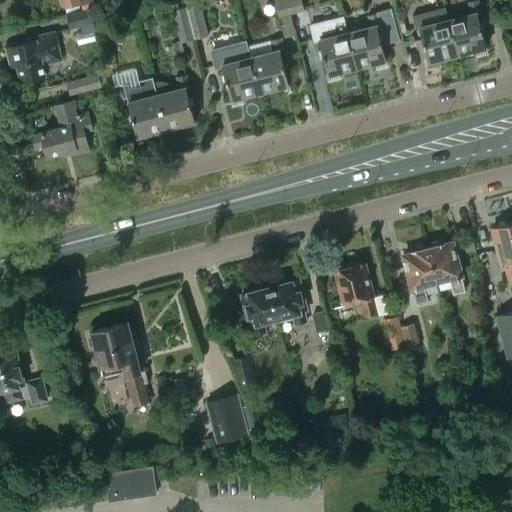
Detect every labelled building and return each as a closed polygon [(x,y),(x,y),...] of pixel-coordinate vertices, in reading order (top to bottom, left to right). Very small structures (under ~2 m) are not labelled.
[(95,6),(93,0),(80,0),(83,9),(95,6)] [(291,13),(287,0),(273,0),(278,16),(291,13)] [(301,0),(287,0),(291,13),(304,10),(301,0)] [(447,20),(456,54),(485,47),(476,12),(480,11),(476,0),(473,0),(467,2),(470,14),(447,20)] [(185,6),(193,39),(208,35),(199,3),(185,6)] [(79,4),(66,7),(68,14),(81,11),(79,4)] [(193,39),(185,6),(172,10),(181,42),(193,39)] [(422,14),(411,16),(414,29),(418,28),(427,62),(456,54),(447,20),(444,8),(422,14)] [(68,14),(66,14),(66,16),(69,27),(70,29),(80,26),(82,33),(94,30),(89,9),(81,11),(68,14)] [(367,15),(370,27),(347,33),(356,67),(385,59),(377,25),(381,24),(378,12),(367,15)] [(342,14),(310,23),(315,41),(319,40),(327,74),(356,67),(347,33),(342,14)] [(34,37),(35,40),(6,48),(11,66),(18,65),(22,81),(45,75),(42,64),(61,60),(57,44),(59,43),(56,32),(34,37)] [(288,84),(279,50),(284,48),(281,37),(270,39),(247,45),(259,91),(288,84)] [(412,39),(418,61),(426,59),(420,37),(412,39)] [(246,41),(211,50),(215,68),(222,67),(230,99),(259,91),(247,45),(246,41)] [(105,72),(98,73),(101,86),(104,97),(118,94),(110,62),(103,64),(105,72)] [(101,86),(98,73),(67,81),(70,94),(101,86)] [(160,80),(152,80),(156,94),(165,128),(194,121),(185,87),(189,86),(186,74),(175,76),(177,83),(175,83),(172,83),(169,82),(166,81),(163,80),(160,80)] [(165,128),(156,94),(151,75),(137,79),(139,84),(128,87),(127,82),(119,84),(122,98),(126,97),(136,136),(165,128)] [(41,132),(41,133),(32,136),(35,147),(44,145),(47,155),(70,149),(70,152),(88,148),(83,130),(91,128),(88,113),(75,116),(73,107),(75,106),(73,100),(56,105),(61,127),(41,132)] [(511,236),(508,223),(492,227),(503,268),(505,268),(511,295),(511,310),(496,314),(507,357),(511,355),(511,236)] [(430,247),(427,247),(437,282),(450,278),(454,294),(464,291),(461,276),(453,242),(444,244),(444,243),(441,244),(438,241),(431,243),(430,247)] [(411,251),(412,253),(403,255),(412,288),(413,288),(417,303),(418,303),(419,307),(428,304),(427,300),(428,300),(424,285),(437,282),(427,247),(425,248),(422,245),(415,247),(414,251),(411,251)] [(341,265),(342,268),(337,270),(346,303),(361,299),(366,315),(376,312),(368,278),(366,278),(362,263),(358,264),(357,261),(341,265)] [(297,280),(283,284),(283,281),(269,284),(277,318),(293,314),(295,324),(306,321),(303,311),(305,311),(297,280)] [(255,288),(256,291),(242,294),(250,325),(252,324),(255,335),(265,332),(263,321),(277,318),(269,284),(255,288)] [(324,310),(312,313),(316,332),(329,329),(324,310)] [(384,320),(389,342),(391,348),(404,346),(397,317),(384,320)] [(134,329),(130,330),(127,321),(91,330),(103,377),(125,371),(133,404),(147,401),(143,384),(148,382),(144,370),(140,371),(139,368),(135,352),(140,351),(134,329)] [(406,345),(418,342),(413,323),(401,326),(406,345)] [(42,377),(22,382),(14,350),(0,353),(0,392),(5,392),(7,402),(30,396),(32,403),(48,399),(42,377)] [(245,357),(235,359),(240,380),(250,377),(245,357)] [(433,394),(418,397),(423,421),(437,419),(433,394)] [(236,395),(207,402),(217,440),(246,433),(236,395)] [(335,434),(332,418),(310,422),(313,438),(335,434)] [(212,437),(205,439),(206,448),(214,446),(212,437)] [(152,467),(105,474),(109,500),(156,493),(153,477),(152,467)]
